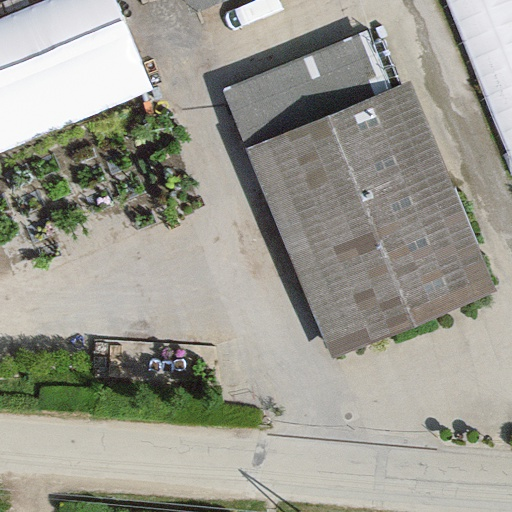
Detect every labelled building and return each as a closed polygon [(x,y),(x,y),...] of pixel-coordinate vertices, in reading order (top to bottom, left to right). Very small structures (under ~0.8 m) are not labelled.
[(0,153),(152,90),(114,0),(49,0),(0,20),(0,153)] [(185,0),(191,16),(232,0),(185,0)] [(511,0),(463,0),(511,137),(511,0)] [(228,85),(255,152),(394,96),(366,29),(228,85)] [(394,96),(255,152),(262,171),(317,306),(336,354),(492,291),(411,90),(394,96)]
